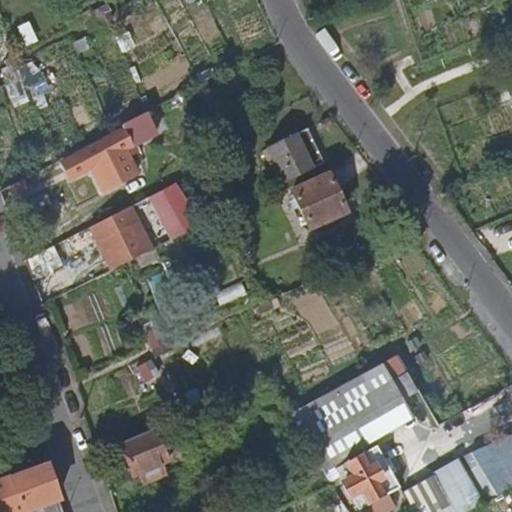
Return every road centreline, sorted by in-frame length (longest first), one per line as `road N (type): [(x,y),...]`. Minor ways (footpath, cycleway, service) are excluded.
road 1 (residential): [(274,0),(289,32),(511,326)]
road 2 (residential): [(0,250),(91,511)]
